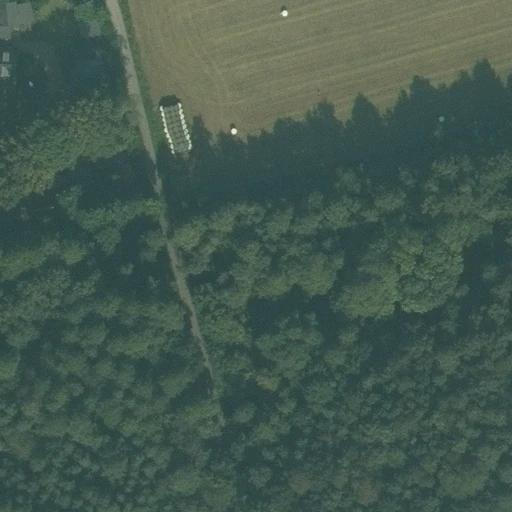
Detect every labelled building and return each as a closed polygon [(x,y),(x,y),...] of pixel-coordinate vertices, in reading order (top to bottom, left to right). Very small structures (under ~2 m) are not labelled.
[(21,27),(16,7),(15,4),(5,5),(5,6),(7,28),(10,28),(21,27)] [(16,7),(21,27),(33,23),(29,4),(16,7)] [(83,40),(72,42),(82,92),(104,88),(93,22),(79,24),(83,40)] [(7,28),(0,27),(0,40),(9,41),(10,28),(7,28)] [(12,79),(14,54),(0,53),(0,134),(2,135),(3,117),(0,116),(0,100),(12,101),(15,79),(12,79)] [(126,159),(108,144),(97,157),(101,161),(96,168),(103,174),(108,167),(114,172),(126,159)] [(28,205),(61,200),(59,190),(27,196),(28,205)] [(61,200),(28,205),(31,223),(64,217),(61,200)]
